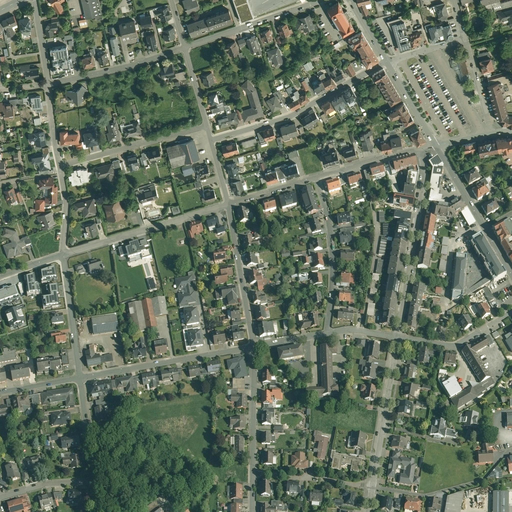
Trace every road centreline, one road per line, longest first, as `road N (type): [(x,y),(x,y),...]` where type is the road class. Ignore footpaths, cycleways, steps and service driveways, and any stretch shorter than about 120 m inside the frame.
road 1 (residential): [(386,61),(294,115),(210,141)]
road 2 (residential): [(419,149),(425,179),(397,337)]
road 3 (residential): [(228,204),(63,254)]
road 4 (residential): [(316,178),(332,251),(327,333)]
road 5 (residential): [(206,127),(59,166)]
road 6 (residential): [(397,337),(372,487)]
road 7 (tertiary): [(435,145),(511,276)]
road 8 (residential): [(228,204),(252,347)]
road 9 (residential): [(184,47),(317,0)]
road 10 (residential): [(48,84),(184,47)]
road 11 (residential): [(208,355),(80,378)]
road 12 (residential): [(252,347),(252,473)]
road 13 (residential): [(63,254),(80,378)]
road 14 (residential): [(511,312),(456,345),(397,337)]
road 15 (residential): [(252,473),(372,487)]
